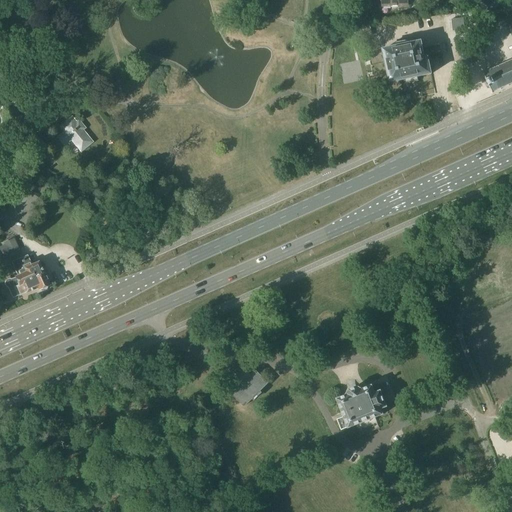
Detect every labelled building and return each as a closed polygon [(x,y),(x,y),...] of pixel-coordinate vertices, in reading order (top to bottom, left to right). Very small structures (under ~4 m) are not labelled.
[(473,0),(474,9),(488,8),(487,0),(473,0)] [(496,11),(500,4),(494,1),(490,7),(496,11)] [(479,34),(497,22),(491,13),(473,25),(479,34)] [(451,20),(452,32),(464,30),(463,18),(451,20)] [(424,59),(420,42),(410,44),(410,43),(405,43),(398,44),(393,47),(393,48),(383,50),(385,62),(384,64),(385,67),(386,68),(389,80),(390,81),(392,82),(394,83),(403,80),(404,85),(418,82),(417,78),(431,75),(429,68),(432,67),(431,60),(428,60),(427,58),(424,59)] [(457,71),(470,65),(469,51),(461,52),(461,59),(454,63),(457,71)] [(491,71),(483,75),(484,77),(485,79),(484,80),(485,82),(486,82),(488,85),(487,85),(488,88),(489,88),(491,93),(499,89),(499,90),(500,89),(507,86),(508,86),(508,85),(511,83),(511,61),(508,64),(507,63),(506,63),(506,64),(504,65),(500,67),(500,66),(498,67),(499,68),(494,70),(492,71),(492,70),(491,70),(490,70),(491,71)] [(53,66),(50,67),(53,77),(55,76),(56,76),(57,75),(58,75),(59,75),(59,74),(60,73),(60,72),(60,71),(60,70),(60,69),(60,68),(59,67),(58,66),(57,66),(56,65),(55,65),(54,66),(53,66)] [(47,117),(55,111),(51,107),(43,113),(47,117)] [(63,128),(60,130),(64,135),(63,136),(60,138),(66,145),(69,142),(72,140),(80,150),(80,151),(81,151),(81,150),(82,151),(84,149),(90,145),(89,144),(89,143),(90,142),(89,142),(90,140),(91,140),(83,128),(83,127),(79,122),(78,123),(77,122),(75,124),(71,120),(70,121),(69,120),(62,125),(63,126),(62,127),(63,128)] [(43,172),(30,166),(29,166),(27,171),(28,171),(41,177),(43,172)] [(10,257),(20,253),(14,239),(5,243),(6,245),(0,247),(0,248),(4,257),(9,255),(10,257)] [(31,266),(27,256),(11,262),(18,276),(16,277),(11,279),(9,279),(4,281),(4,284),(6,287),(8,288),(12,298),(20,294),(20,295),(25,292),(25,293),(37,287),(38,289),(39,289),(39,290),(42,291),(46,289),(47,286),(46,284),(47,283),(37,263),(31,266)] [(250,375),(245,370),(231,385),(236,390),(231,395),(244,408),(252,400),(254,401),(262,394),(260,392),(268,384),(254,370),(250,375)] [(376,394),(373,385),(363,389),(362,388),(360,387),(358,387),(358,386),(351,389),(351,390),(349,391),(349,393),(349,394),(339,398),(346,416),(337,420),(341,430),(350,426),(350,428),(384,415),(382,410),(388,408),(382,392),(376,394)]
